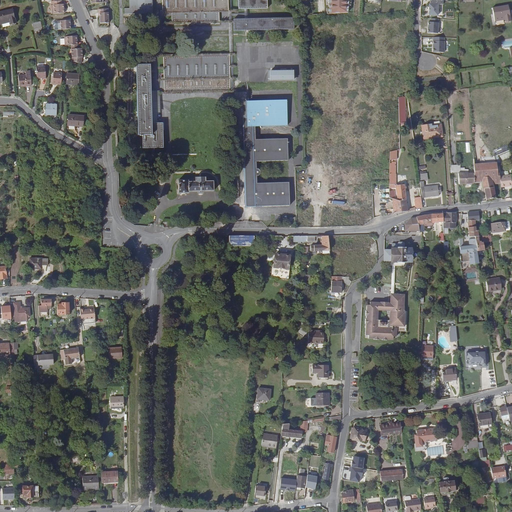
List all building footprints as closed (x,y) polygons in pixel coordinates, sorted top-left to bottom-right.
[(48,0),(49,11),(61,10),(61,1),(60,2),(59,0),(48,0)] [(150,0),(128,0),(129,6),(123,6),(123,11),(151,11),(150,0)] [(173,18),(220,17),(220,7),(229,7),(228,0),(162,0),(163,8),(172,8),(172,10),(173,18)] [(329,0),(330,15),(349,14),(348,0),(329,0)] [(429,3),(429,14),(438,14),(438,3),(429,3)] [(507,21),(504,4),(492,6),(494,20),(504,18),(504,21),(507,21)] [(98,23),(103,23),(107,23),(107,9),(96,9),(97,13),(98,13),(98,23)] [(294,15),(248,16),(245,16),(234,16),(234,28),(294,27),(294,15)] [(55,18),(56,27),(68,26),(67,17),(55,18)] [(37,21),(30,23),(32,31),(39,29),(37,21)] [(439,33),(439,21),(428,22),(429,33),(439,33)] [(62,34),(62,43),(75,42),(74,33),(62,34)] [(445,52),(445,37),(433,37),(434,52),(445,52)] [(69,55),(69,58),(78,60),(79,60),(80,54),(79,44),(69,45),(69,55)] [(166,80),(166,91),(232,89),(231,54),(165,56),(165,65),(165,67),(166,77),(166,80)] [(151,112),(150,89),(149,63),(136,63),(138,134),(142,134),(143,147),(163,147),(162,122),(154,122),(151,122),(151,112)] [(44,65),(35,65),(35,76),(40,76),(40,77),(44,77),(44,65)] [(294,70),(270,70),(270,80),(294,80),(294,70)] [(24,76),(17,76),(17,86),(29,86),(29,72),(24,72),(24,76)] [(54,82),(59,82),(59,72),(50,72),(50,83),(54,83),(54,82)] [(65,86),(77,86),(78,75),(65,75),(65,86)] [(159,89),(150,89),(151,112),(154,111),(160,111),(159,95),(159,91),(159,89)] [(235,115),(242,115),(246,115),(246,102),(246,98),(246,89),(235,89),(234,89),(234,93),(235,106),(235,115)] [(288,126),(288,119),(287,95),(246,102),(246,115),(242,115),(243,160),(244,178),(244,206),(290,205),(289,182),(257,183),(257,176),(259,176),(260,175),(261,174),(261,173),(261,172),(261,171),(261,170),(259,169),(257,168),(257,161),(289,160),(288,132),(257,133),(256,126),(288,126)] [(44,105),(44,116),(55,116),(55,105),(44,105)] [(67,118),(67,132),(75,132),(75,129),(82,129),(83,118),(67,118)] [(427,118),(421,119),(422,133),(431,132),(431,131),(440,130),(439,119),(427,120),(427,118)] [(450,172),(451,172),(456,172),(459,172),(459,168),(463,168),(463,166),(460,167),(460,163),(449,164),(450,172)] [(475,182),(482,182),(481,177),(498,176),(497,168),(495,163),(484,164),(473,165),(474,172),(475,182)] [(420,174),(427,171),(424,165),(418,167),(420,174)] [(372,166),(341,169),(341,172),(335,173),(337,187),(351,185),(352,190),(363,189),(364,200),(375,198),(372,166)] [(459,172),(456,172),(457,183),(475,182),(474,172),(469,172),(468,166),(463,166),(463,168),(459,168),(459,172)] [(498,177),(498,182),(499,186),(503,186),(503,187),(510,186),(509,175),(498,177)] [(486,200),(492,198),(495,198),(492,182),(498,182),(498,177),(498,176),(481,177),(482,182),(486,200)] [(188,180),(178,180),(178,193),(187,193),(187,191),(214,191),(214,181),(206,181),(206,177),(194,177),(194,181),(188,181),(188,180)] [(393,184),(394,191),(395,199),(406,199),(405,183),(393,184)] [(421,186),(422,197),(438,196),(437,185),(421,186)] [(412,199),(413,209),(421,208),(420,197),(412,199)] [(392,198),(393,204),(393,212),(407,211),(406,199),(395,199),(392,198)] [(491,211),(482,211),(483,218),(489,218),(508,215),(507,209),(491,211)] [(327,226),(339,227),(339,210),(328,210),(327,226)] [(342,211),(343,227),(366,226),(365,218),(372,218),(371,210),(342,211)] [(466,212),(466,213),(467,221),(475,221),(479,220),(478,211),(466,212)] [(442,212),(442,214),(442,222),(442,228),(454,228),(454,223),(455,223),(455,213),(455,212),(442,212)] [(416,217),(418,231),(420,231),(423,231),(422,224),(426,224),(425,215),(416,217)] [(416,217),(411,218),(405,225),(405,231),(418,231),(416,217)] [(508,220),(491,223),(492,231),(505,230),(504,226),(509,225),(508,220)] [(475,238),(476,250),(483,249),(483,243),(481,243),(481,242),(479,242),(477,231),(476,231),(475,221),(467,221),(469,239),(475,238)] [(228,250),(230,250),(253,250),(253,236),(228,236),(228,250)] [(326,236),(320,236),(320,245),(310,245),(310,251),(327,251),(327,241),(326,236)] [(327,251),(328,255),(339,255),(340,240),(333,240),(333,238),(327,238),(327,241),(327,251)] [(463,252),(476,250),(475,238),(469,239),(470,245),(461,246),(460,243),(458,243),(459,252),(463,252)] [(421,253),(443,252),(443,244),(421,245),(421,253)] [(390,250),(383,249),(383,260),(389,260),(389,261),(397,261),(397,262),(405,262),(405,261),(411,261),(411,247),(405,247),(405,246),(397,246),(396,248),(391,248),(390,248),(390,250)] [(274,254),(272,267),(286,269),(288,256),(274,254)] [(29,257),(29,269),(42,270),(42,257),(29,257)] [(341,281),(348,286),(351,281),(346,280),(346,277),(330,275),(329,292),(340,292),(341,281)] [(489,278),(491,290),(501,288),(499,277),(489,278)] [(252,282),(234,279),(233,286),(246,288),(247,284),(252,285),(252,282)] [(401,290),(392,289),(391,306),(388,306),(388,316),(376,316),(377,306),(377,298),(368,298),(368,300),(365,301),(365,306),(365,311),(365,314),(365,319),(364,331),(367,332),(367,334),(372,335),(372,334),(374,334),(374,336),(378,336),(378,335),(381,335),(381,336),(386,336),(386,335),(388,335),(392,335),(392,332),(395,332),(396,326),(391,326),(391,322),(403,322),(404,307),(403,307),(401,306),(401,290)] [(29,317),(29,308),(22,309),(22,307),(21,307),(21,302),(14,303),(15,321),(26,321),(26,317),(29,317)] [(57,304),(57,314),(68,314),(68,302),(62,303),(62,304),(57,304)] [(12,305),(3,305),(3,319),(12,319),(12,305)] [(80,309),(81,324),(91,323),(91,318),(95,318),(94,309),(85,310),(84,309),(80,309)] [(314,333),(314,331),(307,331),(307,343),(322,343),(322,342),(322,335),(322,333),(318,333),(314,333)] [(14,349),(13,343),(0,343),(0,355),(14,354),(14,349)] [(422,345),(421,359),(432,359),(433,345),(422,345)] [(79,348),(60,349),(61,359),(64,359),(65,364),(79,363),(79,348)] [(121,350),(108,350),(108,361),(121,361),(121,350)] [(466,351),(467,362),(480,361),(480,366),(487,366),(485,350),(466,351)] [(34,360),(34,367),(54,365),(52,355),(40,357),(40,360),(34,360)] [(327,364),(312,364),(311,372),(317,372),(318,376),(327,376),(327,364)] [(441,369),(442,379),(456,378),(455,368),(441,369)] [(259,386),(258,397),(270,398),(270,387),(259,386)] [(316,399),(316,404),(328,404),(328,392),(316,392),(316,399)] [(506,407),(505,405),(499,407),(501,420),(508,419),(506,407)] [(478,425),(491,423),(489,413),(476,415),(478,425)] [(283,422),(281,434),(300,437),(301,430),(306,431),(308,421),(322,419),(322,417),(301,420),(299,430),(290,429),(291,421),(283,422)] [(401,432),(399,422),(391,423),(391,421),(388,422),(388,424),(382,425),(383,435),(401,432)] [(364,440),(366,430),(352,427),(350,438),(364,440)] [(261,444),(270,445),(276,446),(277,434),(263,432),(261,444)] [(336,436),(332,435),(330,435),(327,434),(325,444),(328,445),(327,451),(333,452),(336,436)] [(421,444),(436,442),(436,434),(414,437),(416,454),(422,453),(421,444)] [(478,447),(477,440),(465,442),(466,449),(478,447)] [(14,466),(13,463),(4,463),(5,473),(14,472),(14,466)] [(333,467),(334,464),(325,463),(325,465),(326,466),(324,477),(327,478),(330,466),(333,467)] [(504,466),(491,468),(493,478),(506,476),(504,466)] [(387,470),(388,480),(397,480),(404,479),(403,469),(387,470)] [(117,471),(100,472),(101,476),(101,483),(118,482),(117,471)] [(304,476),(297,475),(296,486),(303,487),(304,476)] [(97,476),(82,477),(83,490),(97,489),(97,476)] [(441,496),(456,494),(455,491),(458,491),(457,485),(455,485),(454,482),(450,482),(450,478),(443,478),(443,483),(439,483),(441,496)] [(23,485),(23,496),(39,496),(39,485),(23,485)] [(256,485),(255,494),(265,495),(266,486),(256,485)] [(14,487),(0,487),(0,498),(15,498),(14,487)] [(343,502),(354,500),(353,491),(342,493),(343,502)] [(469,497),(470,505),(477,504),(477,503),(476,496),(469,497)] [(427,509),(435,507),(434,498),(423,499),(425,510),(427,510),(427,509)] [(412,511),(421,511),(419,500),(404,502),(405,511),(412,511)] [(386,511),(397,510),(396,501),(385,503),(386,511)]
